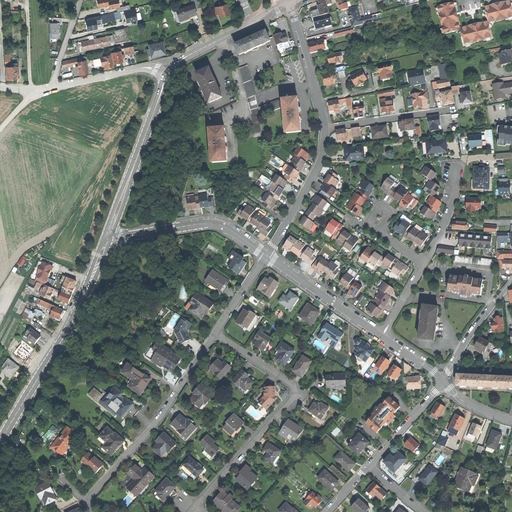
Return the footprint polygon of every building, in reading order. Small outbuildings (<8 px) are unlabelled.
[(109,7),(109,9),(116,7),(119,7),(117,0),(111,0),(108,1),(108,6),(109,7)] [(191,0),(193,5),(194,9),(201,7),(198,0),(191,0)] [(317,16),(317,17),(329,14),(325,0),(320,0),(318,1),(320,6),(318,6),(319,9),(316,10),(312,11),(314,17),(317,16)] [(347,9),(349,9),(344,0),(335,0),(337,3),(338,2),(342,10),(347,9)] [(216,7),(217,10),(218,13),(219,17),(229,14),(226,1),(223,2),(221,2),(222,6),(216,7)] [(456,14),(453,2),(437,6),(444,34),(457,31),(461,33),(464,45),(492,38),(489,27),(491,23),(511,17),(511,8),(510,1),(498,4),(484,7),(488,22),(474,25),(460,28),(456,14)] [(196,14),(194,9),(193,5),(176,11),(180,21),(189,18),(189,16),(190,16),(196,14)] [(358,6),(350,8),(351,12),(348,13),(351,24),(354,23),(354,27),(374,22),(372,15),(361,18),(358,6)] [(134,9),(124,11),(125,19),(126,22),(137,20),(134,9)] [(114,13),(100,16),(100,20),(101,24),(108,23),(107,21),(115,19),(114,13)] [(315,30),(332,26),(329,14),(317,17),(312,18),(314,25),(315,30)] [(97,29),(96,25),(95,21),(95,19),(88,20),(86,21),(85,21),(87,31),(97,29)] [(59,33),(60,33),(59,23),(52,23),(49,23),(50,33),(51,33),(59,33)] [(335,32),(336,36),(354,32),(353,27),(352,27),(335,32)] [(271,41),(266,31),(235,45),(240,55),(248,51),(248,52),(254,49),(256,49),(257,48),(263,45),(262,45),(271,41)] [(277,45),(289,42),(286,35),(282,36),(281,34),(278,35),(274,36),(277,45)] [(96,48),(105,46),(111,45),(109,36),(105,36),(106,37),(96,39),(94,39),(96,48)] [(96,48),(94,39),(90,40),(81,42),(83,51),(89,49),(96,48)] [(310,53),(328,49),(326,39),(312,43),(312,45),(309,46),(310,50),(310,53)] [(148,45),(149,49),(151,56),(151,57),(165,54),(162,42),(148,45)] [(133,46),(130,46),(123,48),(125,55),(134,53),(133,46)] [(501,48),(502,51),(502,53),(499,53),(501,64),(508,63),(511,62),(510,55),(511,54),(511,52),(511,46),(501,48)] [(121,51),(111,53),(114,64),(123,62),(122,58),(122,56),(121,55),(121,51)] [(343,59),(345,59),(345,57),(343,58),(342,52),(328,56),(329,61),(329,64),(336,62),(337,64),(340,63),(340,61),(344,60),(343,59)] [(107,56),(100,58),(101,64),(104,64),(104,65),(105,69),(113,67),(110,55),(107,56)] [(80,75),(88,74),(85,61),(77,63),(78,69),(80,75)] [(391,64),(379,67),(380,71),(381,71),(381,72),(380,73),(382,79),(392,76),(391,71),(392,70),(391,64)] [(247,65),(239,69),(248,99),(255,95),(247,65)] [(15,67),(10,67),(9,67),(6,67),(6,80),(17,79),(16,75),(17,75),(18,75),(18,66),(15,67)] [(352,76),(362,71),(361,68),(349,75),(350,77),(352,76)] [(206,95),(210,103),(222,97),(209,69),(197,74),(200,82),(202,87),(201,88),(202,89),(202,91),(204,90),(206,95)] [(423,69),(409,71),(410,77),(412,77),(413,84),(426,82),(425,79),(423,69)] [(367,80),(362,71),(352,76),(356,85),(357,84),(358,85),(358,86),(364,83),(363,81),(367,80)] [(325,85),(335,83),(334,79),(336,79),(335,76),(333,76),(332,73),(323,75),(324,81),(325,85)] [(426,83),(426,82),(413,84),(412,77),(410,77),(412,86),(426,83)] [(446,88),(451,87),(449,79),(432,83),(433,89),(438,88),(438,87),(446,85),(446,88)] [(504,94),(511,92),(511,82),(502,84),(502,83),(493,84),(495,99),(505,98),(504,94)] [(452,94),(458,93),(457,90),(459,90),(459,86),(451,87),(452,94)] [(394,94),(394,95),(395,96),(398,96),(397,89),(384,91),(384,92),(377,93),(377,97),(394,94)] [(454,103),(451,91),(447,92),(447,90),(442,91),(443,93),(440,94),(443,103),(443,106),(454,103)] [(428,99),(427,92),(411,94),(413,108),(422,107),(421,100),(428,99)] [(462,104),(471,103),(470,92),(460,94),(461,98),(459,98),(460,100),(460,102),(462,102),(462,104)] [(259,108),(255,95),(248,99),(251,110),(259,108)] [(295,99),(283,100),(284,108),(287,133),(302,131),(301,122),(301,118),(300,118),(300,115),(300,112),(300,108),(299,108),(298,98),(295,99)] [(280,108),(284,108),(283,100),(277,101),(259,108),(260,112),(261,116),(280,108)] [(336,112),(340,111),(338,100),(328,102),(329,107),(330,111),(336,110),(336,112)] [(388,112),(394,111),(393,101),(385,102),(385,101),(381,101),(382,113),(388,112)] [(361,104),(356,104),(356,108),(353,109),(355,119),(360,118),(363,117),(363,112),(365,111),(364,107),(362,108),(361,104)] [(253,133),(262,132),(261,116),(260,112),(259,108),(251,110),(252,114),(253,133)] [(430,127),(431,131),(438,130),(437,126),(440,125),(439,116),(432,116),(428,117),(429,127),(430,127)] [(399,129),(401,129),(401,132),(415,130),(417,137),(421,137),(419,128),(416,128),(414,119),(404,121),(400,121),(400,124),(398,125),(399,129)] [(371,128),(372,134),(370,134),(370,139),(388,137),(386,126),(378,127),(378,126),(376,126),(375,127),(376,128),(371,128)] [(509,128),(501,127),(501,134),(500,134),(499,143),(506,143),(505,144),(511,145),(511,127),(509,127),(509,128)] [(210,129),(212,163),(227,162),(227,152),(226,138),(225,128),(210,129)] [(338,139),(347,138),(346,129),(341,130),(336,131),(337,136),(338,139)] [(468,137),(469,147),(473,147),(482,146),(481,136),(468,137)] [(447,152),(446,140),(426,142),(427,154),(441,153),(447,152)] [(294,153),(296,155),(305,161),(307,159),(308,158),(306,157),(309,153),(299,146),(294,153)] [(358,159),(364,159),(363,147),(345,149),(345,154),(346,159),(358,158),(358,159)] [(294,164),(292,167),(298,172),(299,172),(302,169),(301,169),(302,166),(306,162),(305,161),(296,155),(291,162),(294,164)] [(295,180),(298,176),(296,175),(298,172),(292,167),(289,165),(284,172),(286,173),(284,177),(293,183),(295,180)] [(421,173),(430,180),(432,181),(434,179),(435,178),(433,177),(436,173),(426,166),(421,173)] [(489,168),(483,168),(480,168),(474,168),(474,175),(474,188),(488,189),(489,168)] [(338,176),(330,170),(328,174),(327,176),(324,181),(325,182),(334,188),(338,181),(336,179),(338,176)] [(272,181),(274,183),(283,189),(285,187),(285,186),(284,185),(286,181),(277,174),(272,181)] [(388,178),(381,188),(385,191),(388,193),(387,193),(390,196),(396,188),(393,186),(395,183),(388,178)] [(363,189),(361,192),(368,197),(370,194),(369,194),(372,190),(374,187),(365,180),(360,187),(363,189)] [(426,192),(431,196),(434,198),(436,194),(435,194),(437,191),(440,187),(432,181),(430,180),(425,187),(428,189),(426,192)] [(336,189),(334,188),(325,182),(323,184),(322,185),(324,186),(321,190),(331,196),(336,189)] [(272,192),(270,194),(277,200),(279,197),(279,196),(280,194),(283,189),(274,183),(269,190),(272,192)] [(499,183),(499,195),(504,195),(504,194),(510,194),(510,187),(510,183),(508,183),(499,183)] [(399,190),(396,188),(390,196),(394,198),(394,197),(398,200),(401,202),(407,194),(408,192),(401,187),(399,190)] [(351,200),(352,201),(360,207),(362,203),(365,200),(366,201),(368,197),(361,192),(359,195),(356,193),(351,200)] [(209,193),(200,195),(200,198),(202,206),(207,206),(210,205),(210,206),(214,205),(213,196),(209,197),(209,193)] [(268,193),(263,200),(266,202),(264,205),(271,210),(274,207),(273,206),(274,204),(277,200),(270,194),(268,193)] [(315,203),(323,209),(328,202),(317,194),(315,198),(317,199),(315,201),(314,203),(315,203)] [(414,199),(407,194),(401,202),(399,205),(402,207),(403,207),(404,206),(407,208),(410,205),(414,199)] [(188,197),(190,208),(193,208),(198,207),(198,208),(202,208),(202,206),(200,198),(197,199),(196,195),(188,197)] [(429,205),(427,208),(435,213),(437,210),(436,210),(438,207),(441,203),(434,198),(431,196),(426,203),(429,205)] [(419,202),(414,199),(410,205),(415,208),(419,202)] [(467,211),(475,211),(475,209),(481,209),(481,199),(467,199),(467,204),(467,211)] [(361,208),(362,208),(360,207),(352,201),(347,208),(358,216),(361,212),(360,212),(359,211),(361,208)] [(309,209),(307,212),(315,218),(317,215),(319,217),(324,210),(323,209),(315,203),(312,208),(310,210),(309,209)] [(244,205),(238,213),(241,215),(242,214),(245,217),(249,219),(254,213),(256,210),(249,205),(247,208),(244,205)] [(427,208),(425,206),(420,214),(432,222),(433,220),(434,218),(433,217),(435,213),(427,208)] [(257,215),(254,213),(249,219),(248,220),(252,223),(252,222),(256,224),(259,227),(264,219),(266,217),(259,212),(257,215)] [(301,223),(310,229),(315,223),(312,221),(315,218),(307,212),(305,216),(306,216),(303,219),(301,223)] [(271,224),(264,219),(259,227),(258,228),(262,231),(265,233),(264,234),(267,237),(273,229),(269,227),(271,224)] [(343,226),(340,224),(339,225),(336,222),(333,220),(326,228),(334,233),(336,230),(339,232),(342,228),(343,226)] [(401,233),(404,235),(409,229),(411,225),(404,220),(402,224),(399,221),(393,229),(396,231),(397,231),(401,233)] [(452,226),(452,229),(456,229),(467,230),(469,228),(467,226),(468,222),(453,221),(452,226)] [(484,225),(484,232),(497,233),(497,226),(484,225)] [(411,240),(414,242),(421,233),(414,227),(411,231),(409,229),(404,235),(403,236),(407,238),(411,240)] [(345,230),(342,228),(339,232),(337,234),(340,237),(338,240),(345,245),(351,236),(348,233),(345,231),(345,230)] [(421,246),(428,237),(421,232),(421,233),(414,242),(413,243),(417,246),(417,245),(418,244),(421,246)] [(497,242),(511,242),(511,233),(497,233),(497,242)] [(465,234),(460,234),(459,246),(460,246),(460,245),(463,245),(463,247),(468,247),(468,246),(471,246),(471,248),(475,248),(475,246),(479,247),(478,248),(483,249),(483,247),(486,247),(486,249),(490,249),(492,237),(489,237),(480,236),(473,235),(465,234)] [(291,236),(285,246),(287,247),(288,248),(287,250),(290,253),(292,250),(298,241),(291,236)] [(354,239),(351,236),(345,245),(344,246),(351,251),(359,240),(356,237),(355,238),(354,239)] [(298,241),(292,250),(296,253),(299,255),(298,256),(301,258),(302,257),(307,251),(304,249),(306,245),(299,240),(298,241)] [(455,248),(439,246),(436,253),(454,255),(455,248)] [(368,247),(361,258),(368,263),(368,262),(374,253),(371,251),(371,250),(372,249),(368,247)] [(309,248),(307,251),(302,257),(305,260),(308,262),(308,263),(311,265),(317,258),(313,256),(316,252),(309,248)] [(229,268),(239,275),(247,263),(243,260),(244,258),(243,257),(233,251),(228,258),(233,261),(229,268)] [(382,257),(378,255),(375,252),(374,253),(368,262),(375,267),(377,264),(380,266),(382,264),(386,259),(382,256),(382,257)] [(389,254),(386,259),(382,264),(389,269),(391,266),(394,268),(399,261),(396,258),(395,259),(392,257),(389,254)] [(324,259),(317,269),(319,270),(318,272),(320,273),(322,275),(325,271),(330,264),(324,259)] [(330,264),(325,271),(328,274),(331,276),(331,277),(334,279),(340,272),(337,269),(339,266),(332,261),(330,264)] [(402,264),(399,261),(394,268),(392,271),(398,276),(401,273),(404,275),(409,268),(406,265),(405,266),(402,264)] [(511,268),(511,261),(504,261),(500,261),(500,268),(504,268),(507,268),(507,270),(510,270),(510,268),(511,268)] [(230,281),(214,270),(207,281),(223,291),(226,286),(230,281)] [(348,273),(341,282),(345,284),(348,287),(347,288),(350,290),(356,282),(352,280),(355,277),(348,273)] [(450,275),(449,291),(463,292),(462,295),(464,295),(466,296),(466,293),(481,295),(483,280),(450,275)] [(62,293),(72,297),(74,292),(76,288),(75,288),(77,283),(64,278),(62,283),(66,285),(62,293)] [(259,288),(271,296),(279,283),(273,278),(271,281),(268,279),(266,278),(259,288)] [(28,287),(35,290),(37,283),(31,280),(28,287)] [(356,282),(350,290),(348,293),(351,296),(352,294),(354,295),(356,297),(363,287),(356,282)] [(380,289),(381,290),(391,297),(394,294),(392,293),(393,291),(395,289),(385,282),(380,289)] [(41,297),(51,301),(53,297),(55,290),(46,287),(44,290),(43,289),(40,294),(42,295),(41,297)] [(379,299),(377,302),(385,308),(387,305),(386,304),(389,301),(391,298),(391,297),(381,290),(376,297),(379,299)] [(285,294),(280,301),(291,309),(300,297),(295,294),(291,291),(288,296),(285,294)] [(193,304),(190,310),(202,317),(205,312),(208,313),(211,308),(214,303),(197,293),(191,302),(193,304)] [(55,319),(60,321),(62,317),(64,312),(55,308),(55,307),(41,301),(40,305),(49,309),(49,310),(53,312),(50,319),(54,320),(55,319)] [(372,304),(367,311),(377,317),(380,313),(382,310),(383,311),(385,308),(377,302),(375,306),(372,304)] [(300,316),(312,324),(321,312),(316,309),(312,306),(311,309),(307,307),(300,316)] [(423,306),(419,339),(434,341),(435,331),(436,331),(437,323),(438,317),(437,317),(438,308),(423,306)] [(27,308),(22,317),(31,322),(37,313),(27,308)] [(247,328),(252,321),(256,315),(250,311),(248,313),(244,310),(241,315),(236,323),(243,327),(244,326),(247,328)] [(183,318),(175,330),(182,343),(191,338),(188,333),(190,333),(190,330),(190,329),(188,328),(192,323),(183,318)] [(502,318),(494,319),(494,324),(493,325),(493,328),(495,328),(495,332),(503,331),(503,327),(504,327),(502,318)] [(252,321),(247,328),(250,331),(256,323),(252,321)] [(318,337),(325,341),(329,336),(338,342),(344,333),(333,326),(328,323),(318,337)] [(24,337),(35,346),(37,342),(41,338),(30,329),(24,337)] [(259,348),(263,350),(272,339),(260,331),(255,338),(258,340),(255,345),(259,348)] [(366,362),(375,349),(368,344),(360,339),(359,338),(358,339),(356,340),(356,341),(356,343),(356,344),(359,346),(356,349),(359,351),(356,355),(359,357),(359,358),(359,360),(360,360),(361,361),(363,361),(364,360),(366,362)] [(480,338),(475,346),(479,349),(479,350),(478,351),(482,353),(483,351),(485,352),(488,347),(491,348),(493,345),(480,338)] [(277,350),(281,352),(276,359),(279,360),(282,362),(281,363),(285,366),(286,366),(287,366),(288,366),(293,358),(290,357),(295,350),(282,342),(277,350)] [(158,353),(162,347),(158,344),(154,350),(158,353)] [(171,352),(162,347),(158,353),(154,359),(152,361),(158,365),(161,367),(162,365),(164,367),(169,370),(169,369),(173,371),(177,365),(181,359),(171,352)] [(147,355),(154,359),(158,353),(154,350),(153,351),(151,350),(147,355)] [(298,373),(302,376),(312,361),(304,356),(294,371),(298,373)] [(376,366),(374,369),(382,374),(389,364),(387,363),(389,360),(386,358),(383,356),(377,365),(380,367),(379,368),(376,366)] [(5,377),(9,381),(12,377),(19,369),(10,360),(3,368),(3,372),(5,373),(5,377)] [(218,360),(211,368),(222,378),(232,367),(228,364),(225,361),(224,363),(222,364),(218,360)] [(151,378),(128,363),(122,371),(134,379),(130,386),(141,393),(147,385),(151,378)] [(391,376),(396,380),(401,372),(399,371),(400,368),(397,366),(395,364),(389,373),(392,375),(391,376)] [(234,380),(240,385),(240,386),(246,391),(254,382),(249,377),(246,374),(247,373),(243,370),(234,380)] [(326,380),(327,385),(333,385),(333,386),(346,385),(345,374),(336,374),(336,376),(326,376),(326,380)] [(511,377),(457,375),(457,386),(462,386),(467,386),(472,386),(479,387),(483,387),(493,387),(498,387),(503,388),(510,388),(511,388),(511,377)] [(420,388),(420,377),(416,377),(407,378),(408,389),(412,389),(414,389),(416,389),(420,388)] [(213,394),(201,384),(196,390),(197,392),(195,395),(191,399),(199,406),(204,401),(205,403),(213,394)] [(262,406),(267,410),(270,406),(272,404),(271,402),(273,402),(276,399),(275,396),(274,395),(275,393),(275,386),(267,386),(267,390),(265,390),(265,396),(260,400),(264,403),(262,406)] [(107,410),(109,407),(108,407),(110,405),(105,400),(107,397),(106,396),(106,395),(103,393),(102,395),(94,388),(89,395),(107,410)] [(107,397),(105,400),(110,405),(108,407),(109,407),(122,418),(128,411),(133,404),(126,398),(125,399),(121,396),(123,393),(116,388),(110,396),(109,395),(107,397)] [(386,422),(387,423),(388,424),(390,422),(393,419),(395,417),(393,415),(400,407),(389,397),(387,400),(384,403),(382,405),(381,404),(378,407),(375,411),(372,415),(373,416),(371,418),(368,421),(366,423),(377,433),(383,425),(386,422)] [(308,411),(321,419),(329,408),(322,403),(320,406),(314,402),(311,406),(308,411)] [(439,417),(445,407),(439,404),(436,402),(431,412),(430,416),(436,419),(438,416),(439,417)] [(177,418),(173,422),(183,431),(182,432),(186,437),(196,426),(192,423),(193,422),(188,418),(187,419),(181,414),(177,418)] [(233,437),(238,432),(242,427),(241,426),(245,422),(235,414),(228,421),(229,422),(224,429),(233,437)] [(449,429),(449,431),(457,435),(465,419),(460,416),(455,414),(450,426),(448,429),(449,429)] [(279,433),(286,438),(290,433),(297,438),(303,428),(289,419),(287,423),(284,427),(279,433)] [(468,433),(477,437),(481,426),(477,425),(472,423),(468,433)] [(54,425),(51,428),(56,433),(59,430),(54,425)] [(58,439),(52,446),(62,454),(65,449),(68,446),(67,445),(69,443),(70,444),(77,434),(68,426),(60,436),(61,437),(59,439),(58,439)] [(108,426),(99,436),(109,444),(105,449),(112,455),(118,448),(123,442),(122,441),(124,439),(116,432),(115,433),(108,426)] [(486,446),(496,449),(499,439),(501,433),(492,430),(486,446)] [(158,438),(160,440),(158,443),(153,448),(157,451),(162,455),(169,448),(171,449),(176,443),(164,432),(158,438)] [(349,445),(359,454),(364,448),(370,442),(360,433),(349,445)] [(205,449),(213,456),(217,452),(220,448),(214,443),(215,442),(208,435),(201,443),(207,448),(205,449)] [(408,440),(405,444),(413,451),(419,445),(410,437),(408,440)] [(446,447),(456,451),(459,443),(449,439),(446,447)] [(265,457),(273,463),(281,450),(269,442),(266,446),(264,450),(268,452),(265,457)] [(89,452),(82,459),(96,472),(100,468),(103,464),(94,457),(89,452)] [(334,459),(348,471),(352,468),(355,465),(341,453),(334,459)] [(394,458),(388,465),(391,468),(395,472),(406,459),(399,453),(394,458)] [(384,462),(388,465),(394,458),(390,455),(384,462)] [(183,464),(197,476),(201,472),(204,469),(190,456),(183,464)] [(132,482),(128,486),(137,494),(154,475),(145,467),(143,469),(135,462),(131,467),(132,468),(128,472),(135,478),(132,482)] [(236,479),(247,488),(257,476),(250,470),(251,469),(246,465),(241,471),(242,472),(240,475),(236,479)] [(422,481),(427,485),(437,472),(430,466),(419,479),(422,481)] [(460,489),(466,491),(469,484),(474,485),(478,475),(461,468),(456,479),(458,479),(455,486),(460,489)] [(319,478),(332,490),(336,486),(339,482),(326,470),(319,478)] [(160,496),(164,499),(171,492),(176,486),(167,477),(156,489),(162,494),(160,496)] [(50,481),(37,487),(40,495),(42,494),(47,503),(55,499),(57,498),(54,492),(55,492),(50,481)] [(376,494),(382,499),(387,494),(381,488),(374,482),(370,487),(366,491),(367,491),(372,496),(373,497),(376,494)] [(303,496),(307,499),(313,492),(309,489),(303,496)] [(218,500),(215,503),(224,511),(225,510),(227,511),(231,511),(233,510),(238,504),(235,501),(234,502),(231,499),(233,496),(230,494),(229,495),(223,490),(219,495),(216,498),(218,500)] [(313,492),(307,499),(306,499),(313,506),(316,508),(319,504),(322,501),(321,499),(317,496),(313,492)] [(303,503),(310,509),(313,506),(306,499),(303,503)] [(356,511),(364,511),(366,511),(369,508),(359,499),(355,503),(351,507),(356,511)] [(279,511),(290,511),(293,509),(287,503),(279,511)]
